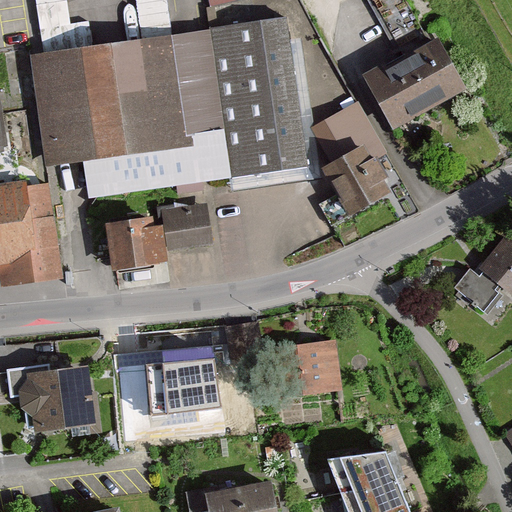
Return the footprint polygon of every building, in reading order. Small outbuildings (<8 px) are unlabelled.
[(425,40),(403,0),(365,0),(397,56),(425,40)] [(91,202),(313,172),(303,98),(293,23),(32,59),(47,171),(87,166),(91,202)] [(373,82),(400,133),(473,93),(446,43),(373,82)] [(0,156),(9,155),(1,93),(0,93),(0,156)] [(401,182),(359,107),(315,131),(335,167),(326,172),(353,220),(395,196),(390,188),(401,182)] [(54,185),(0,192),(0,269),(0,270),(3,290),(66,282),(54,185)] [(213,247),(208,210),(159,216),(160,221),(114,227),(120,273),(178,266),(176,252),(213,247)] [(511,241),(510,240),(479,278),(472,272),(455,292),(486,318),(508,291),(511,294),(511,241)] [(260,344),(259,321),(233,322),(234,345),(260,344)] [(342,395),(336,343),(277,350),(284,402),(342,395)] [(228,406),(222,354),(157,361),(163,414),(228,406)] [(26,411),(37,418),(39,434),(100,428),(94,370),(34,376),(34,382),(24,392),(26,411)] [(435,511),(417,448),(355,450),(373,511),(435,511)] [(232,485),(186,492),(188,511),(287,511),(283,485),(233,493),(232,485)]
